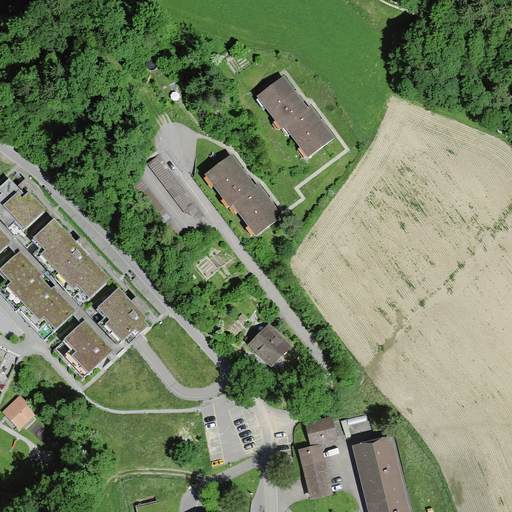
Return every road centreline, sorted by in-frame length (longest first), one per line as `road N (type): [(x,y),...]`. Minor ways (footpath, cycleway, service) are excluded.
road 1 (unclassified): [(272,511),(265,418),(253,398),(80,204),(0,143)]
road 2 (track): [(435,0),(429,18),(469,91),(511,138)]
